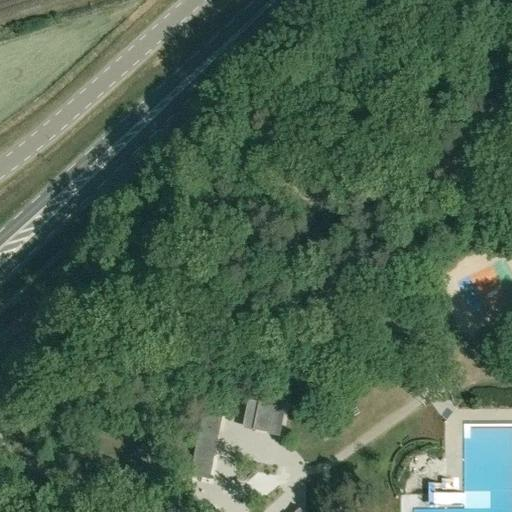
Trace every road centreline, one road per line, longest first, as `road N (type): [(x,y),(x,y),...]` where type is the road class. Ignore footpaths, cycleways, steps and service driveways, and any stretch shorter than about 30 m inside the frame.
road 1 (unclassified): [(0,432),(94,362),(212,217),(251,182),(393,82),(488,0)]
road 2 (primary): [(0,274),(197,84),(244,27)]
road 3 (primary): [(244,27),(0,238)]
road 4 (unclassified): [(0,173),(194,0)]
